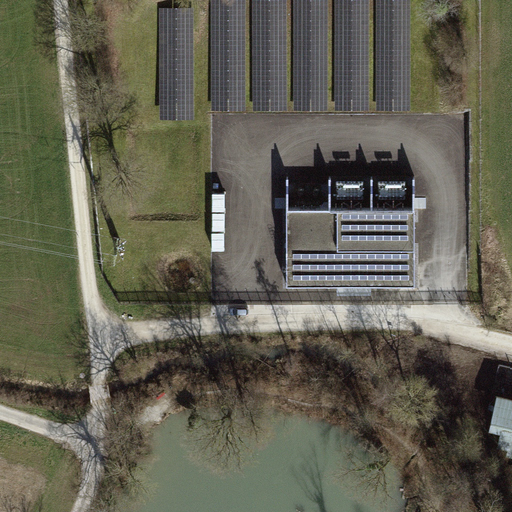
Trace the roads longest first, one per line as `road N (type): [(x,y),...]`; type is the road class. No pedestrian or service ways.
road 1 (track): [(94,334),(188,319),(347,320),(511,338)]
road 2 (track): [(94,334),(61,0)]
